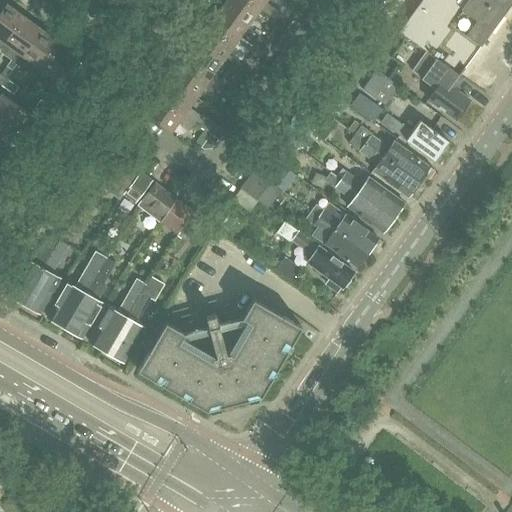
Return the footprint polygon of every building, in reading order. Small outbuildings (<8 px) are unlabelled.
[(249,0),(225,0),(221,6),(248,26),(260,35),(267,25),(269,27),(275,19),(273,17),(272,17),(249,0)] [(249,0),(272,17),(273,17),(275,19),(280,11),(277,9),(266,1),(266,0),(249,0)] [(511,0),(421,0),(400,31),(427,50),(457,72),(460,74),(460,73),(511,1),(511,0)] [(0,48),(1,49),(1,48),(5,43),(25,15),(7,2),(0,11),(0,48)] [(221,6),(208,24),(246,52),(252,44),(240,36),(248,26),(221,6)] [(371,11),(361,25),(375,36),(386,21),(371,11)] [(1,49),(0,49),(0,51),(10,59),(6,65),(13,70),(17,64),(23,56),(43,29),(25,15),(5,43),(1,48),(1,49)] [(293,19),(287,28),(288,29),(293,33),(294,34),(301,25),(300,24),(293,19)] [(208,24),(196,42),(222,61),(229,50),(241,59),(246,52),(208,24)] [(23,56),(17,64),(28,72),(26,75),(32,79),(40,68),(60,41),(43,29),(23,56)] [(40,68),(58,81),(55,85),(62,90),(81,63),(75,58),(78,54),(60,41),(40,68)] [(196,42),(183,59),(221,86),(227,79),(215,71),(222,61),(196,42)] [(455,118),(470,98),(458,89),(460,87),(457,85),(464,76),(460,73),(460,74),(457,72),(427,50),(413,69),(437,87),(429,98),(433,102),(432,104),(440,109),(441,107),(455,118)] [(183,59),(170,76),(197,96),(204,85),(216,94),(221,86),(183,59)] [(363,89),(385,105),(399,85),(377,69),(363,89)] [(170,76),(157,94),(196,122),(201,114),(189,106),(197,96),(170,76)] [(7,78),(2,86),(13,94),(19,86),(7,78)] [(308,99),(330,116),(343,99),(321,82),(308,99)] [(350,105),(373,121),(382,109),(359,92),(350,105)] [(0,95),(0,117),(16,130),(24,135),(37,118),(29,112),(2,93),(0,95)] [(157,94),(145,112),(171,131),(179,121),(190,129),(196,122),(157,94)] [(39,101),(34,109),(44,116),(49,108),(50,107),(40,100),(39,101)] [(306,100),(301,107),(293,117),(312,131),(325,114),(306,100)] [(435,159),(449,140),(420,119),(412,129),(387,111),(381,120),(435,159)] [(0,144),(3,147),(16,130),(0,117),(0,144)] [(300,147),(312,131),(293,117),(281,133),(300,147)] [(361,126),(356,134),(419,181),(430,166),(394,141),(390,147),(361,126)] [(211,133),(201,147),(203,149),(212,148),(219,139),(218,138),(211,133)] [(292,143),(280,134),(279,136),(267,152),(278,160),(292,143)] [(419,181),(356,134),(350,142),(379,163),(374,169),(409,195),(419,181)] [(267,152),(255,169),(271,181),(276,184),(288,168),(278,160),(267,152)] [(121,159),(105,180),(123,193),(139,171),(121,159)] [(343,167),(338,174),(394,215),(405,201),(370,176),(365,183),(343,167)] [(257,199),(271,181),(255,169),(241,187),(257,199)] [(394,215),(338,174),(332,170),(325,179),(353,199),(348,205),(383,230),(394,215)] [(137,202),(152,181),(140,172),(125,193),(137,202)] [(164,215),(170,206),(176,198),(155,182),(142,199),(164,215)] [(177,199),(161,221),(179,233),(194,211),(177,199)] [(317,202),(312,210),(368,251),(379,237),(329,201),(324,207),(317,202)] [(236,235),(246,220),(230,209),(220,223),(236,235)] [(312,210),(306,218),(308,220),(317,226),(322,229),(317,236),(325,242),(357,266),(368,251),(312,210)] [(182,228),(191,234),(203,242),(214,224),(194,211),(182,228)] [(289,241),(291,238),(313,254),(307,261),(329,277),(325,283),(337,292),(342,286),(343,287),(354,270),(294,227),(284,221),(276,232),(289,241)] [(19,300),(22,302),(59,240),(50,234),(44,245),(34,262),(25,257),(9,285),(5,292),(19,300)] [(40,312),(44,305),(60,278),(51,273),(62,255),(68,245),(59,240),(22,302),(40,312)] [(47,316),(64,326),(99,266),(105,257),(96,252),(90,262),(75,287),(66,282),(51,309),(47,316)] [(82,337),(86,330),(102,303),(93,298),(95,294),(99,296),(105,286),(101,284),(114,262),(105,257),(99,266),(64,326),(82,337)] [(124,361),(128,354),(143,328),(135,323),(150,299),(154,301),(162,287),(165,283),(151,275),(148,279),(145,284),(106,351),(124,361)] [(88,341),(106,351),(145,284),(136,279),(116,312),(108,307),(92,334),(88,341)] [(166,320),(138,368),(207,408),(262,394),(302,325),(253,297),(241,318),(219,324),(216,312),(206,315),(209,326),(187,332),(166,320)] [(82,497),(85,499),(82,505),(88,508),(94,498),(104,504),(111,493),(91,482),(84,493),(82,497)]
